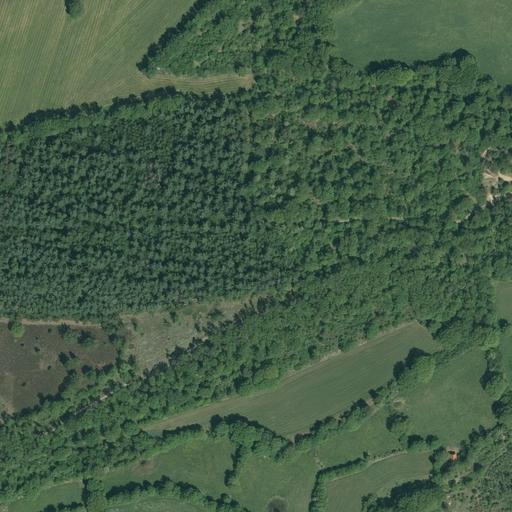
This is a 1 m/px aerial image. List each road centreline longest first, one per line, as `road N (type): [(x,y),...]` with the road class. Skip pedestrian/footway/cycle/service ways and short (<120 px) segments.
road 1 (track): [(42,436),(70,449),(136,435),(141,423),(325,357),(425,304),(474,292),(476,279)]
road 2 (track): [(0,230),(355,217),(459,221),(478,207)]
road 3 (track): [(416,511),(438,491),(477,482),(511,448)]
road 4 (track): [(511,223),(483,214),(476,195),(482,154),(506,143)]
